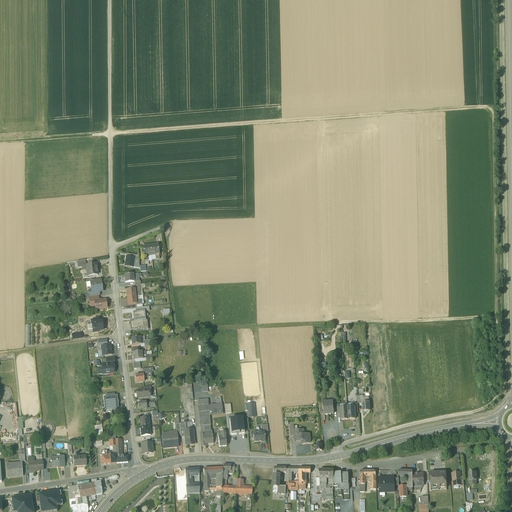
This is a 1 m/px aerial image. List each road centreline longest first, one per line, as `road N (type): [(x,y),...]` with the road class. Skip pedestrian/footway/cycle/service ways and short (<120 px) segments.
road 1 (track): [(498,381),(491,110),(484,105),(0,143)]
road 2 (track): [(497,317),(182,332),(169,277),(171,225)]
road 3 (track): [(109,0),(110,249)]
road 4 (primary): [(511,213),(508,0)]
road 5 (secondary): [(142,473),(192,458),(335,456)]
road 6 (track): [(498,381),(487,407),(346,442)]
road 7 (residential): [(335,456),(349,465),(490,445)]
road 8 (secondary): [(335,456),(474,421)]
road 9 (residential): [(0,491),(138,468)]
road 10 (residential): [(138,468),(119,336)]
road 11 (unclassified): [(119,336),(0,354)]
